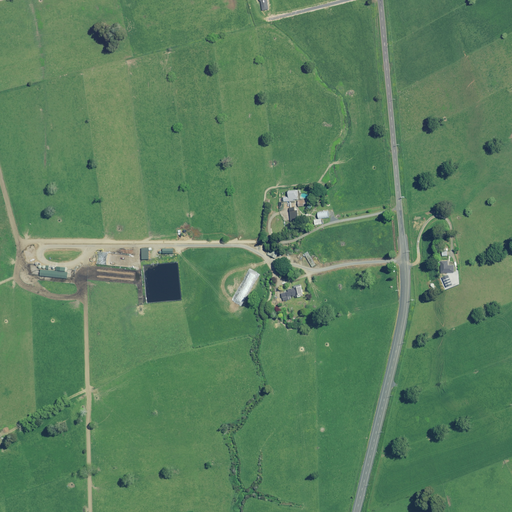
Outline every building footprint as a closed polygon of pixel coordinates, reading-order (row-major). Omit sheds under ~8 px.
[(285,202),(290,201),(291,208),(290,208),(291,219),(294,218),(293,207),(292,207),(292,202),(297,202),(298,206),(306,206),(306,204),(308,204),(308,201),(306,201),(306,199),(299,199),(298,190),(289,191),(290,197),(284,197),(285,202)] [(270,249),(268,254),(276,258),(278,253),(270,249)] [(316,265),(308,252),(305,254),(306,257),(305,258),(306,260),(307,259),(312,267),(316,265)] [(450,266),(450,261),(442,262),(443,273),(456,272),(456,265),(450,266)] [(68,272),(41,270),(41,276),(68,279),(68,272)] [(304,296),(301,285),(294,286),(294,288),(288,289),(289,292),(282,293),(284,301),(291,299),(290,296),(295,295),(296,298),(304,296)]
